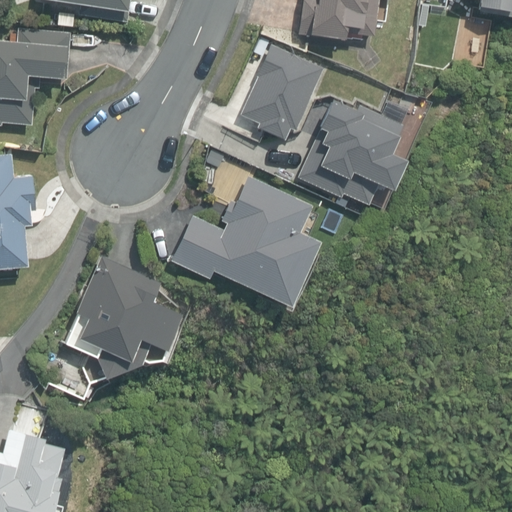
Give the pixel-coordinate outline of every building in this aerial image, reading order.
[(77,14),(126,21),(129,0),(53,0),(79,3),(77,14)] [(301,0),(297,33),(342,40),(344,32),(373,36),(377,0),(301,0)] [(511,0),(477,0),(476,12),(511,17),(511,0)] [(71,29),(14,23),(14,40),(0,38),(0,121),(27,124),(34,79),(66,80),(71,29)] [(322,64),(267,39),(236,108),(256,117),(254,122),(280,134),(286,122),(293,125),(322,64)] [(398,127),(330,96),(317,124),(319,125),(297,172),(362,202),(373,179),(385,184),(399,154),(387,148),(398,127)] [(0,267),(27,265),(23,225),(31,225),(29,210),(35,210),(31,175),(13,177),(10,154),(0,154),(0,267)] [(212,269),(287,306),(318,243),(297,232),(309,207),(247,176),(233,205),(229,203),(220,221),(227,224),(222,233),(191,218),(170,260),(208,278),(212,269)] [(95,357),(103,377),(139,363),(147,343),(164,350),(180,314),(152,301),(160,282),(101,256),(63,344),(95,357)] [(0,511),(57,511),(60,504),(49,501),(51,492),(55,493),(60,476),(55,475),(61,449),(14,437),(7,463),(0,461),(0,511)]
